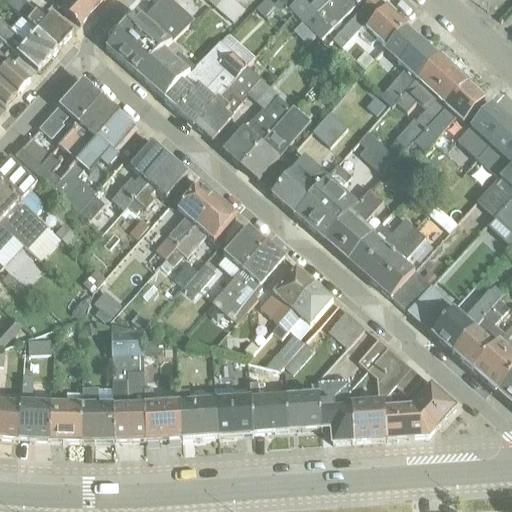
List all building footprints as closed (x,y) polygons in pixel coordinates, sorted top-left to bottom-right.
[(19,0),(0,0),(0,1),(25,20),(33,10),(19,0)] [(70,0),(60,12),(82,33),(112,0),(70,0)] [(228,0),(173,0),(194,19),(208,5),(232,29),(245,16),(228,0)] [(372,0),(363,11),(375,22),(384,10),(372,0)] [(264,2),(257,15),(268,21),(275,9),(264,2)] [(375,22),(368,28),(389,48),(406,30),(384,10),(375,22)] [(34,86),(78,40),(56,19),(49,26),(40,17),(30,27),(41,38),(13,66),(34,86)] [(0,26),(0,43),(14,57),(36,34),(24,22),(12,34),(2,24),(0,26)] [(127,26),(106,49),(138,78),(159,54),(127,26)] [(385,53),(400,67),(421,44),(406,30),(389,48),(385,53)] [(400,67),(416,82),(437,59),(421,44),(400,67)] [(184,76),(159,54),(138,78),(163,100),(184,76)] [(416,82),(447,109),(467,86),(437,59),(416,82)] [(30,92),(0,62),(0,104),(10,114),(30,92)] [(81,84),(60,109),(97,141),(118,117),(81,84)] [(467,86),(447,109),(463,124),(484,101),(467,86)] [(511,126),(492,107),(470,130),(511,168),(511,166),(511,126)] [(135,131),(118,117),(97,141),(113,156),(135,131)] [(330,151),(347,133),(330,117),(313,135),(330,151)] [(225,157),(260,190),(284,165),(249,132),(225,157)] [(151,146),(131,168),(164,199),(185,177),(151,146)] [(275,195),(299,216),(320,192),(296,171),(275,195)] [(299,216),(328,241),(350,215),(341,208),(347,202),(331,188),(325,196),(320,192),(299,216)] [(199,189),(179,212),(213,242),(234,219),(199,189)] [(328,241),(352,262),(375,237),(350,215),(328,241)] [(128,237),(137,244),(148,230),(140,223),(128,237)] [(250,230),(226,256),(261,288),(285,262),(250,230)] [(352,262),(395,300),(417,275),(375,237),(352,262)] [(197,276),(187,267),(173,284),(195,302),(215,277),(204,268),(197,276)] [(297,272),(275,297),(293,312),(314,288),(297,272)] [(395,300),(433,334),(455,310),(417,275),(395,300)] [(98,297),(101,280),(88,278),(86,295),(98,297)] [(331,303),(314,288),(293,312),(310,327),(331,303)] [(469,322),(492,336),(505,314),(497,310),(505,298),(490,289),(469,322)] [(91,316),(109,327),(120,307),(102,296),(91,316)] [(433,334),(454,355),(478,330),(455,310),(433,334)] [(347,317),(329,337),(347,353),(365,333),(347,317)] [(10,322),(0,333),(0,343),(7,350),(22,333),(10,322)] [(454,355),(476,375),(499,351),(478,330),(454,355)] [(143,400),(147,337),(115,335),(111,398),(143,400)] [(289,384),(312,355),(291,337),(267,367),(289,384)] [(28,345),(28,358),(50,357),(50,345),(28,345)] [(476,375),(499,397),(511,382),(511,353),(504,346),(499,351),(476,375)] [(511,382),(499,397),(511,409),(511,382)] [(414,411),(385,413),(387,444),(427,442),(454,411),(432,390),(414,411)] [(318,398),(285,400),(287,435),(320,433),(319,410),(318,398)] [(285,400),(248,402),(251,438),(287,435),(285,400)] [(248,402),(213,405),(215,441),(251,438),(248,402)] [(213,405),(177,407),(179,443),(215,441),(213,405)] [(177,407),(141,409),(143,445),(179,443),(177,407)] [(18,410),(0,408),(0,442),(17,444),(18,410)] [(319,410),(320,433),(332,433),(333,447),(356,446),(354,414),(354,408),(319,410)] [(141,409),(110,411),(111,446),(143,445),(141,409)] [(49,411),(18,410),(17,444),(48,446),(49,411)] [(80,411),(49,411),(48,446),(80,447),(80,411)] [(110,411),(80,411),(80,447),(111,446),(110,411)] [(354,414),(356,446),(387,444),(385,413),(354,414)]
